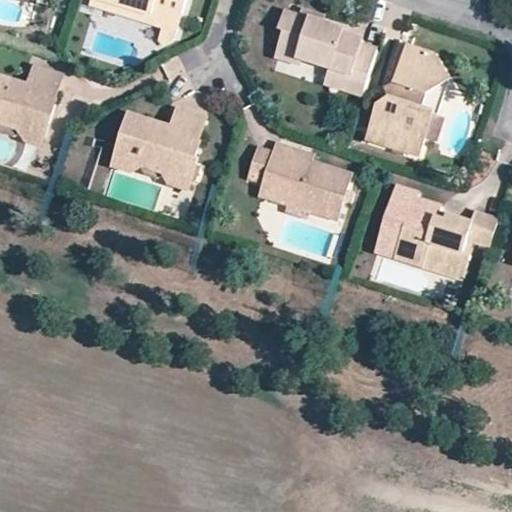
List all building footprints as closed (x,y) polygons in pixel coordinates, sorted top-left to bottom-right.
[(92,0),(92,5),(106,10),(102,0),(92,0)] [(163,27),(176,32),(186,0),(102,0),(106,10),(131,17),(138,13),(141,0),(154,0),(147,22),(163,27)] [(131,17),(147,22),(154,0),(141,0),(138,13),(131,17)] [(306,9),(304,15),(323,22),(325,15),(306,9)] [(323,22),(304,15),(289,11),(282,30),(288,31),(280,55),(302,63),(304,58),(334,67),(352,72),(349,80),(367,86),(379,48),(363,44),(364,39),(344,33),(346,29),(323,22)] [(174,39),(176,32),(163,27),(159,38),(163,45),(174,39)] [(430,93),(450,78),(432,54),(410,47),(398,87),(402,92),(394,98),(391,100),(381,107),(370,140),(422,156),(427,137),(420,135),(428,109),(424,109),(430,93)] [(363,98),(367,86),(349,80),(352,72),(334,67),(328,86),(363,98)] [(28,132),(47,138),(58,102),(54,101),(62,76),(36,68),(31,87),(29,94),(16,90),(17,83),(0,77),(0,127),(4,133),(17,136),(28,132)] [(439,113),(450,78),(430,93),(424,109),(428,109),(420,135),(427,137),(435,112),(439,113)] [(31,87),(17,83),(16,90),(29,94),(31,87)] [(390,92),(394,98),(402,92),(398,87),(390,92)] [(377,102),(381,107),(391,100),(387,94),(377,102)] [(118,156),(138,162),(145,174),(160,179),(172,173),(192,179),(203,143),(199,142),(208,117),(182,109),(173,134),(162,131),(164,125),(130,115),(118,156)] [(43,147),(47,138),(28,132),(28,142),(43,147)] [(323,205),(340,210),(352,175),(313,162),(300,158),(302,151),(279,143),(276,153),(262,147),(252,177),(267,183),(266,185),(284,192),(290,204),(311,210),(323,205)] [(315,155),(302,151),(300,158),(313,162),(315,155)] [(134,171),(138,162),(118,156),(115,165),(134,171)] [(190,188),(192,179),(172,173),(169,182),(190,188)] [(263,196),(290,204),(284,192),(266,185),(263,196)] [(427,253),(425,260),(446,267),(451,250),(464,255),(465,254),(472,256),(474,247),(473,247),(474,242),(491,247),(500,220),(476,212),(473,224),(450,216),(448,223),(439,219),(441,213),(443,207),(418,199),(420,194),(399,187),(380,246),(394,251),(401,253),(403,246),(427,253)] [(338,219),(340,210),(323,205),(311,210),(338,219)] [(450,216),(441,213),(439,219),(448,223),(450,216)] [(380,246),(378,253),(465,281),(473,256),(472,256),(465,254),(464,255),(451,250),(446,267),(425,260),(427,253),(403,246),(401,253),(394,251),(380,246)]
